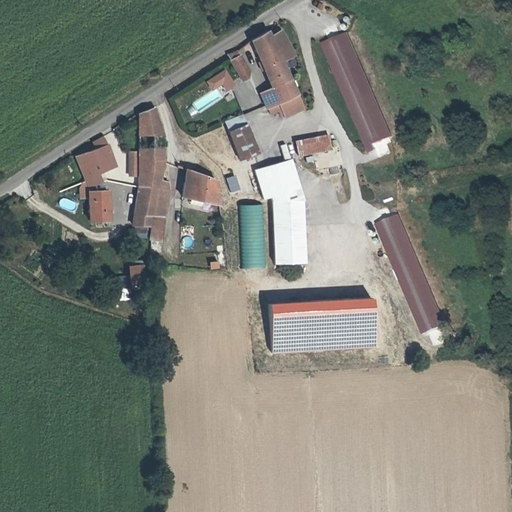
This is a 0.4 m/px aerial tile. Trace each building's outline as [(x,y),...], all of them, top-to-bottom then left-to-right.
[(270,32),(282,26),(279,19),(268,26),(270,32)] [(340,23),(385,131),(388,130),(344,21),(340,23)] [(372,143),(370,137),(385,131),(340,23),(318,32),(366,145),(372,143)] [(250,37),(273,91),(293,81),(279,50),(270,32),(268,26),(250,37)] [(283,29),(282,26),(270,32),(279,50),(290,44),(283,29)] [(227,52),(239,72),(248,67),(237,46),(227,52)] [(223,84),(227,91),(236,86),(226,68),(205,80),(211,91),(223,84)] [(268,110),(280,104),(299,95),(293,81),(273,91),(261,97),(268,110)] [(304,105),(299,95),(280,104),(283,111),(285,114),(304,105)] [(137,108),(138,119),(156,113),(151,99),(137,108)] [(283,111),(280,104),(268,110),(272,117),(283,111)] [(163,130),(156,113),(138,119),(139,159),(163,160),(163,130)] [(243,118),(224,124),(236,164),(255,158),(243,118)] [(101,130),(93,135),(95,143),(104,139),(101,130)] [(295,138),(297,155),(332,151),(330,134),(295,138)] [(81,177),(81,178),(85,176),(96,172),(106,168),(102,154),(108,151),(104,139),(95,143),(93,135),(84,141),(87,149),(73,154),(81,177)] [(128,147),(125,172),(133,173),(136,148),(128,147)] [(102,154),(106,168),(113,165),(108,151),(102,154)] [(162,179),(163,160),(139,159),(137,184),(157,186),(160,186),(157,214),(168,215),(171,186),(170,180),(162,179)] [(216,161),(197,162),(198,175),(181,175),(181,189),(190,190),(190,195),(203,195),(203,190),(220,190),(216,161)] [(198,175),(197,162),(179,162),(181,175),(198,175)] [(263,201),(264,205),(298,206),(286,165),(248,173),(255,203),(263,201)] [(99,183),(96,172),(85,176),(87,187),(99,183)] [(230,192),(241,189),(237,174),(226,177),(230,192)] [(85,176),(81,178),(79,186),(83,201),(89,200),(89,196),(88,190),(87,187),(85,176)] [(137,184),(134,203),(154,205),(157,186),(137,184)] [(107,187),(88,190),(89,196),(89,200),(93,219),(112,216),(107,187)] [(134,203),(133,212),(154,214),(154,205),(134,203)] [(296,268),(298,206),(264,205),(262,268),(274,268),(296,268)] [(370,218),(416,330),(438,321),(391,209),(370,218)] [(153,225),(154,214),(133,212),(132,222),(153,225)] [(151,241),(149,256),(159,257),(161,242),(151,241)] [(218,260),(209,262),(211,269),(219,268),(218,260)] [(145,264),(128,265),(129,288),(147,287),(145,264)] [(269,302),(271,353),(376,348),(374,298),(269,302)]
